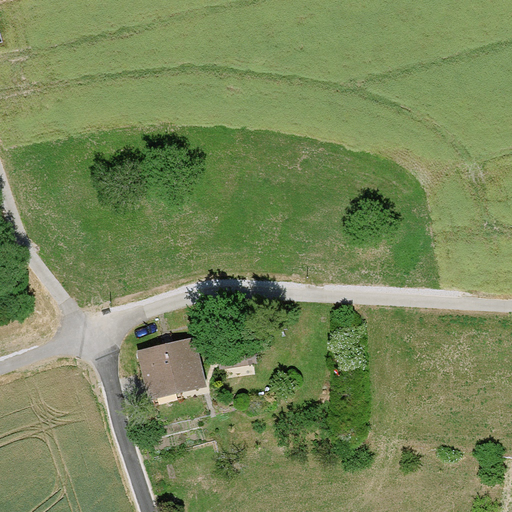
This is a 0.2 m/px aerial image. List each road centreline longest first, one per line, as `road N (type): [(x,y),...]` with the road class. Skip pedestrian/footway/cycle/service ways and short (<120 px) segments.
road 1 (track): [(0,369),(211,293),(511,305)]
road 2 (track): [(148,511),(103,356),(33,259),(0,181)]
